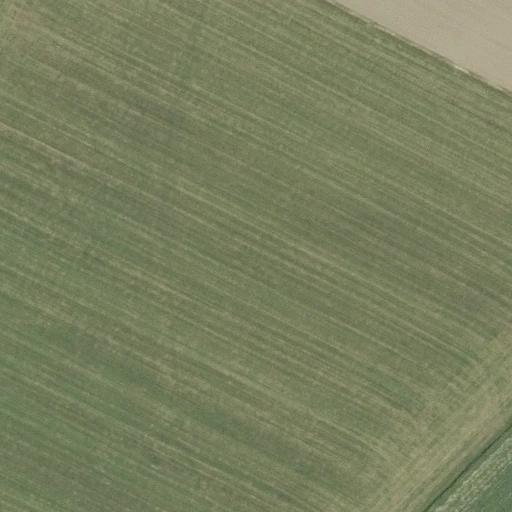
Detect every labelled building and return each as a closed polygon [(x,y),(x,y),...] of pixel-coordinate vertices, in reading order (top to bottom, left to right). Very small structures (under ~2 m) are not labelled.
[(51,106),(57,116),(70,107),(64,98),(51,106)] [(39,200),(59,189),(54,181),(35,192),(39,200)] [(66,249),(82,239),(73,224),(57,235),(66,249)] [(47,241),(0,266),(0,326),(27,375),(99,336),(47,241)] [(0,360),(0,399),(17,389),(0,360)] [(0,511),(19,511),(35,503),(15,466),(0,473),(0,511)]
